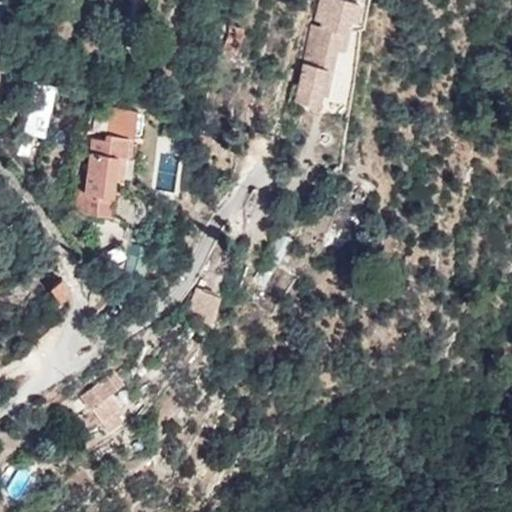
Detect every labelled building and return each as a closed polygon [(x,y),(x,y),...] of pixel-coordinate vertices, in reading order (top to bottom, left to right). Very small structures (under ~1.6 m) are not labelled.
[(352,5),(332,0),(315,0),(309,8),(306,20),(287,102),(314,108),(318,95),(321,96),(331,49),(336,51),(343,22),(348,23),(352,5)] [(357,6),(352,5),(348,23),(353,24),(357,6)] [(223,17),(212,54),(226,60),(238,24),(223,17)] [(135,136),(138,109),(111,106),(107,138),(93,137),(89,171),(80,169),(75,209),(112,213),(117,175),(126,176),(131,135),(135,136)] [(281,260),(291,242),(278,235),(268,252),(281,260)] [(59,281),(51,288),(60,297),(68,291),(59,281)] [(216,298),(190,291),(181,316),(206,326),(216,298)] [(109,369),(81,394),(106,426),(123,413),(110,395),(123,385),(109,369)] [(27,497),(31,471),(13,468),(9,494),(27,497)]
